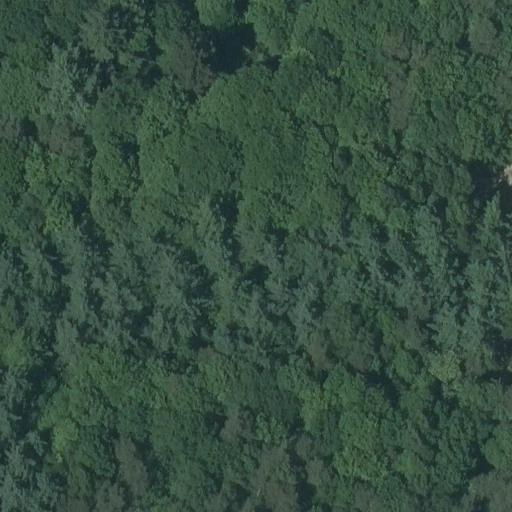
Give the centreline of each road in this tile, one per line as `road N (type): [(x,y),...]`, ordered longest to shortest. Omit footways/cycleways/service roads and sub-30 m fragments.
road 1 (track): [(279,182),(0,199)]
road 2 (track): [(511,178),(279,182)]
road 3 (track): [(336,0),(279,182)]
